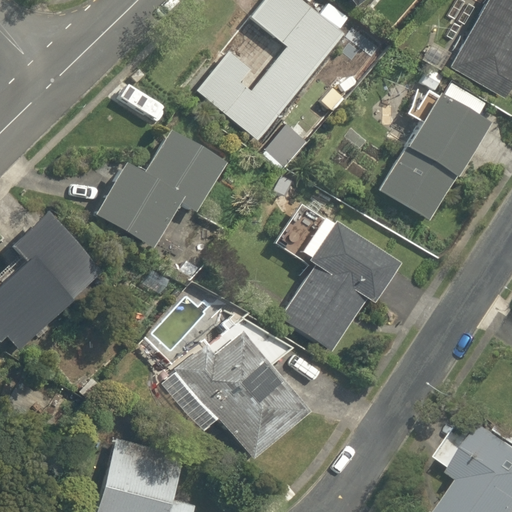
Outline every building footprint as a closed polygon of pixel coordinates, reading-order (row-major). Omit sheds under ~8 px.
[(193,87),(254,134),(332,34),(331,33),(287,0),(259,0),(247,16),(279,40),(240,90),(229,81),(238,70),(218,54),(193,87)] [(511,0),(480,0),(442,70),(500,102),(511,78),(511,69),(511,67),(511,0)] [(430,92),(438,78),(426,71),(418,85),(430,92)] [(482,105),(447,85),(439,100),(430,95),(373,192),(424,222),(481,125),(473,120),(482,105)] [(329,113),(340,99),(327,89),(316,102),(329,113)] [(118,162),(86,215),(144,250),(173,203),(192,215),(221,167),(165,132),(139,175),(118,162)] [(279,197),(286,182),(276,177),(269,192),(279,197)] [(0,273),(0,337),(13,351),(97,270),(39,209),(1,246),(14,260),(0,273)] [(271,311),(321,342),(353,292),(360,296),(382,262),(381,261),(318,222),(298,254),(305,258),(271,311)] [(194,429),(206,419),(241,459),(299,412),(262,366),(284,348),(224,310),(224,315),(216,324),(222,330),(203,346),(200,342),(165,368),(169,370),(155,381),(194,429)] [(441,511),(511,511),(511,442),(480,421),(463,444),(471,449),(453,475),(462,482),(441,511)] [(88,511),(175,511),(176,509),(155,504),(168,457),(164,456),(108,441),(88,511)]
